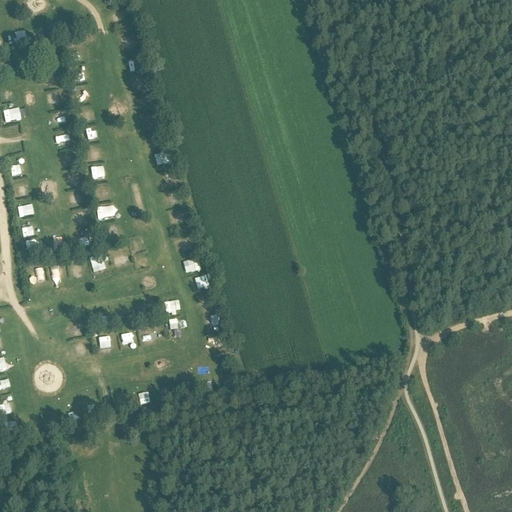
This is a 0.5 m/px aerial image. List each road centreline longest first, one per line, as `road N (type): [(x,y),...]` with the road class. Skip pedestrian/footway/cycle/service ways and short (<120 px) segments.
road 1 (track): [(417,343),(466,511)]
road 2 (track): [(333,511),(364,469),(400,382)]
